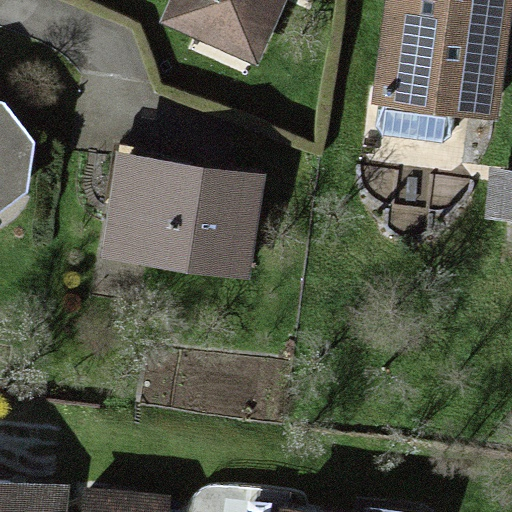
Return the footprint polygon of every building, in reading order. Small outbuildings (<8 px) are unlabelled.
[(269,0),(166,0),(162,13),(252,47),(269,0)] [(386,0),(374,101),(497,116),(511,0),(386,0)] [(7,106),(0,104),(0,213),(25,192),(34,146),(7,106)] [(109,152),(101,246),(242,258),(250,164),(109,152)] [(44,511),(48,477),(0,472),(0,511),(44,511)] [(156,511),(157,488),(98,486),(97,511),(156,511)]
